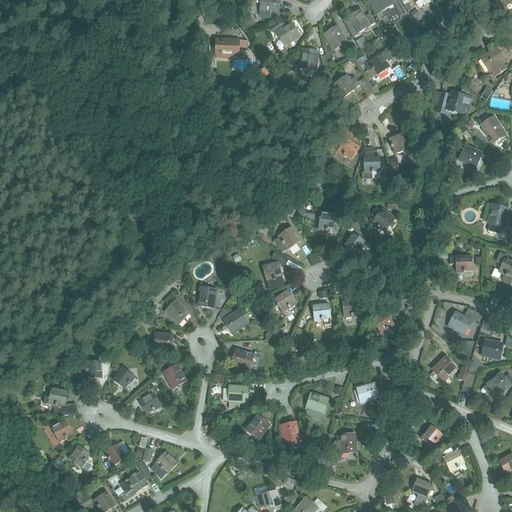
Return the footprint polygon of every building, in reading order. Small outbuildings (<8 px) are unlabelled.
[(261,0),(260,13),(259,19),(262,21),(269,22),(277,23),(278,15),(279,0),(261,0)] [(398,0),(372,0),(376,8),(378,7),(381,13),(393,6),(400,19),(406,15),(398,0)] [(511,0),(498,0),(504,8),(511,2),(511,0)] [(419,17),(416,11),(410,14),(414,20),(419,17)] [(348,20),(347,20),(344,22),(353,37),(356,35),(369,28),(374,25),(370,16),(364,19),(360,13),(354,16),(353,15),(351,13),(348,14),(347,15),(347,18),(348,20)] [(254,26),(250,17),(244,21),(248,29),(254,26)] [(277,35),(281,41),(279,42),(277,44),(277,45),(277,46),(277,47),(278,48),(279,49),(280,49),(282,49),(283,48),(285,47),(300,38),(292,25),(285,29),(282,24),(271,31),(275,36),(277,35)] [(346,43),(343,37),(338,28),(325,36),(333,51),(346,43)] [(382,29),(375,33),(378,39),(385,35),(382,29)] [(216,51),(211,51),(211,71),(218,71),(218,60),(233,61),(233,58),(238,58),(239,51),(251,51),(251,43),(239,42),(217,42),(216,51)] [(357,44),(351,47),(354,53),(360,50),(357,44)] [(334,55),(330,46),(325,48),(329,57),(334,55)] [(496,50),(481,60),(490,73),(491,72),(495,78),(506,70),(502,64),(504,63),(496,50)] [(361,51),(354,55),(357,61),(364,57),(361,51)] [(315,71),(316,64),(318,54),(303,52),(300,69),(315,71)] [(368,64),(364,67),(367,73),(365,74),(369,82),(377,77),(390,69),(387,65),(392,61),(386,52),(368,64)] [(334,86),(339,94),(340,93),(344,99),(356,91),(355,90),(360,87),(355,78),(350,82),(347,77),(334,86)] [(363,91),(368,88),(364,80),(359,83),(363,91)] [(318,83),(309,91),(316,93),(322,88),(318,83)] [(288,96),(290,99),(295,95),(290,88),(285,92),(288,95),(288,96)] [(487,89),(481,98),(487,102),(493,93),(487,89)] [(473,100),(466,98),(452,94),(447,111),(448,111),(448,113),(454,114),(454,113),(468,117),(471,106),(470,106),(471,101),(473,101),(473,100)] [(441,95),(438,107),(436,114),(444,115),(445,109),(449,97),(441,95)] [(329,125),(335,122),(327,110),(314,118),(322,131),(330,127),(329,125)] [(481,127),(487,137),(493,145),(506,137),(494,118),(481,127)] [(471,122),(466,126),(470,130),(475,126),(471,122)] [(468,133),(463,126),(456,131),(461,138),(468,133)] [(404,136),(389,140),(392,149),(393,149),(395,155),(409,152),(404,136)] [(454,143),(449,136),(439,143),(444,150),(454,143)] [(347,140),(341,148),(338,153),(345,158),(346,157),(351,161),(360,149),(347,140)] [(475,169),(482,155),(465,148),(459,162),(475,169)] [(391,169),(399,167),(397,158),(389,161),(391,169)] [(372,181),(372,175),(373,174),(373,173),(380,173),(380,159),(364,159),(364,173),(362,173),(362,181),(372,181)] [(338,188),(331,177),(325,180),(332,192),(338,188)] [(351,193),(348,186),(343,189),(345,196),(351,193)] [(304,195),(293,202),(302,219),(314,221),(315,215),(306,214),(301,204),(307,200),(304,195)] [(396,202),(387,203),(388,211),(396,211),(396,202)] [(500,236),(502,228),(503,228),(508,211),(493,207),(491,217),(488,226),(489,227),(487,233),(500,236)] [(385,234),(394,222),(376,210),(371,217),(376,220),(371,226),(379,231),(380,230),(385,234)] [(319,231),(328,232),(328,231),(335,232),(337,218),(321,215),(319,231)] [(266,237),(272,224),(263,220),(257,232),(266,237)] [(279,239),(274,242),(282,255),(300,243),(291,230),(278,238),(279,239)] [(361,250),(365,244),(353,235),(344,248),(357,258),(362,250),(361,250)] [(247,246),(242,237),(233,243),(238,252),(247,246)] [(275,253),(272,259),(283,266),(287,261),(275,253)] [(322,253),(308,257),(312,267),(326,263),(322,253)] [(500,254),(496,263),(502,266),(499,274),(504,276),(503,279),(504,282),(508,284),(511,283),(511,282),(511,261),(507,259),(508,257),(500,254)] [(232,259),(235,265),(240,262),(237,256),(232,259)] [(463,279),(463,274),(465,274),(465,273),(472,273),(472,258),(450,259),(450,266),(456,266),(456,275),(457,275),(457,278),(457,279),(458,280),(460,281),(462,280),(463,279)] [(278,264),(262,268),(267,284),(269,292),(284,286),(282,278),(279,268),(278,264)] [(233,270),(228,274),(233,281),(238,278),(233,270)] [(183,277),(174,274),(172,280),(181,283),(183,277)] [(214,309),(215,300),(216,291),(201,289),(199,308),(214,309)] [(296,305),(288,292),(275,301),(283,314),(291,309),(290,308),(296,305)] [(166,314),(171,319),(178,326),(189,315),(176,303),(179,301),(172,295),(164,303),(170,309),(166,314)] [(415,309),(414,295),(398,297),(400,312),(409,311),(408,310),(415,309)] [(361,316),(360,312),(359,302),(343,304),(345,320),(354,318),(354,317),(361,316)] [(315,323),(324,322),(324,320),(330,319),(329,306),(313,308),(315,323)] [(232,335),(241,330),(248,325),(240,313),(224,322),(232,335)] [(373,322),(381,336),(388,331),(388,330),(394,327),(387,314),(373,322)] [(448,328),(464,336),(471,323),(456,314),(448,328)] [(479,331),(490,335),(494,324),(483,320),(479,331)] [(273,333),(266,336),(266,343),(279,343),(278,341),(275,336),(273,333)] [(280,333),(275,336),(278,341),(283,337),(280,333)] [(155,351),(162,352),(172,352),(173,337),(156,336),(155,351)] [(499,361),(503,346),(485,342),(482,357),(499,361)] [(104,346),(102,360),(110,361),(112,347),(104,346)] [(367,352),(361,347),(358,351),(364,356),(367,352)] [(249,372),(253,358),(236,352),(232,367),(249,372)] [(327,357),(332,363),(337,359),(333,353),(327,357)] [(479,369),(485,368),(474,356),(468,373),(479,371),(479,369)] [(446,359),(433,372),(444,383),(456,370),(446,359)] [(87,380),(102,380),(101,364),(86,364),(86,373),(87,373),(87,380)] [(113,382),(125,391),(129,385),(130,386),(135,379),(117,366),(113,371),(118,375),(113,382)] [(177,367),(164,374),(173,390),(186,383),(177,367)] [(461,368),(458,379),(464,381),(468,370),(461,368)] [(194,374),(192,382),(200,383),(201,375),(194,374)] [(501,375),(487,386),(497,398),(510,387),(511,385),(511,378),(509,375),(504,379),(501,375)] [(352,385),(360,383),(358,376),(350,378),(352,385)] [(158,387),(155,381),(150,384),(153,390),(158,387)] [(379,400),(374,386),(357,391),(361,405),(379,400)] [(248,389),(230,388),(229,410),(240,411),(240,404),(247,404),(248,389)] [(342,398),(344,390),(336,388),(334,395),(342,398)] [(45,397),(44,405),(49,406),(58,408),(58,406),(64,408),(67,394),(52,391),(50,398),(45,397)] [(153,413),(161,408),(153,395),(139,404),(147,416),(153,412),(153,413)] [(329,402),(325,400),(311,396),(306,410),(307,411),(307,418),(318,423),(323,416),(324,416),(329,402)] [(497,402),(493,409),(500,413),(504,406),(497,402)] [(19,405),(13,411),(20,417),(25,412),(25,410),(19,405)] [(21,425),(29,428),(33,421),(24,417),(21,425)] [(269,426),(257,417),(246,432),(259,441),(269,426)] [(73,435),(66,423),(52,430),(59,444),(67,440),(67,438),(73,435)] [(215,423),(208,426),(204,428),(206,433),(217,427),(215,423)] [(299,442),(296,425),(281,428),(284,445),(299,442)] [(442,437),(431,428),(421,440),(433,450),(439,443),(438,442),(442,437)] [(405,433),(404,440),(411,442),(412,434),(411,434),(405,433)] [(336,454),(341,454),(341,455),(356,454),(355,436),(339,437),(340,443),(336,443),(334,444),(335,453),(336,454)] [(140,438),(138,449),(144,450),(147,440),(140,438)] [(108,461),(109,462),(105,465),(108,470),(112,468),(113,468),(126,460),(118,446),(106,454),(109,460),(108,461)] [(78,448),(69,461),(82,470),(86,473),(89,472),(92,468),(91,465),(87,462),(86,462),(90,456),(78,448)] [(138,449),(136,457),(142,459),(145,452),(138,449)] [(464,465),(458,453),(444,460),(451,474),(459,470),(458,468),(464,465)] [(168,475),(178,465),(166,454),(155,465),(162,472),(163,471),(168,475)] [(511,472),(511,455),(499,463),(506,476),(511,472)] [(397,461),(401,469),(407,466),(404,458),(397,461)] [(434,459),(425,465),(429,471),(438,465),(434,459)] [(56,472),(59,469),(62,471),(65,467),(59,461),(55,466),(53,469),(56,472)] [(142,462),(136,465),(139,471),(145,467),(142,462)] [(324,470),(322,476),(332,478),(334,472),(324,470)] [(126,482),(120,486),(126,496),(134,491),(136,495),(148,487),(139,474),(126,482)] [(417,480),(412,494),(418,496),(414,506),(423,509),(426,501),(432,486),(417,480)] [(299,482),(295,492),(301,494),(304,483),(299,482)] [(253,507),(258,505),(259,510),(265,508),(266,511),(275,511),(282,510),(277,493),(268,495),(266,487),(251,491),(254,500),(251,501),(253,507)] [(100,509),(101,511),(108,511),(116,508),(107,494),(94,502),(98,510),(100,509)] [(442,495),(434,500),(439,508),(448,504),(442,495)] [(394,508),(391,496),(383,497),(386,510),(394,508)] [(316,511),(318,510),(319,511),(324,511),(327,509),(317,500),(313,506),(306,500),(296,511),(316,511)]
